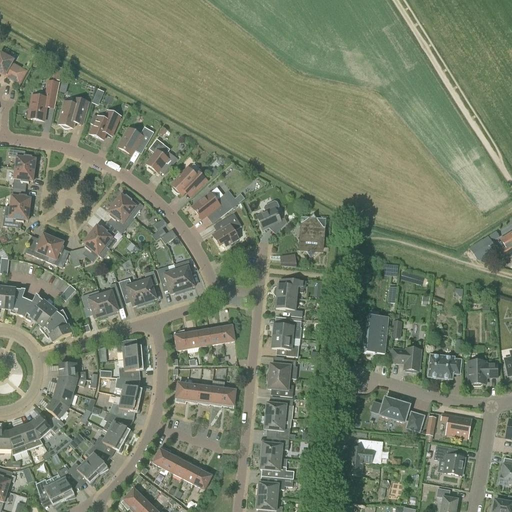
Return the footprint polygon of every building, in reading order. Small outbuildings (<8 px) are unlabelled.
[(0,74),(18,84),(24,73),(11,65),(12,62),(0,55),(0,74)] [(53,81),(60,82),(62,71),(56,67),(53,81)] [(49,97),(57,99),(60,85),(51,83),(49,97)] [(49,97),(39,95),(39,98),(32,97),(28,120),(44,123),(46,111),(54,113),(57,99),(49,97)] [(62,128),(63,129),(64,130),(65,130),(66,130),(68,130),(69,130),(70,129),(73,130),(74,124),(82,126),(88,104),(74,100),(72,106),(65,104),(58,126),(61,127),(62,128)] [(104,121),(98,118),(93,116),(90,125),(94,127),(90,136),(103,141),(109,127),(115,130),(120,118),(107,113),(104,121)] [(144,129),(140,137),(128,130),(117,148),(132,157),(134,152),(141,156),(154,134),(144,129)] [(161,146),(158,147),(156,149),(157,152),(146,166),(149,169),(149,170),(153,173),(154,172),(158,175),(164,166),(170,170),(178,161),(163,150),(163,148),(161,146)] [(25,153),(10,151),(9,158),(17,159),(15,170),(34,172),(36,161),(32,161),(32,158),(25,157),(25,153)] [(15,170),(13,189),(26,191),(26,185),(29,185),(29,183),(33,183),(34,172),(15,170)] [(182,197),(185,194),(191,199),(207,182),(199,175),(196,178),(188,170),(171,187),(182,197)] [(13,189),(10,209),(29,211),(31,200),(27,200),(27,198),(25,197),(26,191),(13,189)] [(192,208),(202,221),(213,212),(219,220),(233,209),(223,197),(216,203),(210,195),(192,208)] [(121,197),(115,205),(133,220),(143,208),(133,200),(132,202),(126,197),(124,199),(121,197)] [(277,204),(274,203),(265,207),(264,209),(266,214),(257,218),(263,232),(276,225),(281,230),(287,224),(285,219),(280,221),(276,212),(278,211),(279,208),(277,204)] [(111,220),(107,225),(117,233),(121,236),(133,220),(115,205),(108,214),(111,216),(109,218),(111,220)] [(29,211),(10,209),(5,208),(3,228),(21,230),(21,224),(24,224),(24,222),(28,222),(29,211)] [(213,236),(220,248),(225,246),(226,248),(239,241),(234,233),(242,228),(234,215),(222,223),(225,229),(213,236)] [(304,241),(300,245),(311,259),(323,250),(318,244),(324,239),(321,234),(325,231),(314,216),(301,225),(306,232),(300,236),(304,241)] [(97,228),(90,236),(109,251),(116,243),(112,240),(117,233),(107,225),(103,230),(101,228),(100,230),(97,228)] [(156,243),(161,240),(166,236),(162,230),(158,233),(152,238),(156,243)] [(166,236),(161,240),(165,246),(177,238),(172,232),(166,236)] [(500,239),(496,234),(469,250),(477,262),(480,262),(496,252),(491,244),(500,239)] [(501,252),(506,260),(511,255),(511,234),(501,241),(506,249),(501,252)] [(26,255),(44,262),(53,240),(43,236),(42,239),(39,238),(38,241),(33,238),(26,255)] [(109,251),(90,236),(83,245),(86,248),(85,249),(87,251),(83,256),(93,264),(98,257),(102,260),(109,251)] [(53,240),(44,262),(62,270),(69,254),(63,251),(64,249),(62,248),(64,244),(53,240)] [(281,260),(281,267),(297,269),(294,257),(281,260)] [(0,272),(0,275),(7,276),(9,261),(1,260),(0,272)] [(183,270),(176,273),(183,294),(191,292),(190,290),(195,288),(188,269),(190,268),(188,262),(183,263),(182,267),(183,270)] [(183,294),(176,273),(170,275),(168,268),(157,272),(161,285),(167,283),(171,296),(175,295),(176,297),(183,294)] [(145,283),(138,285),(145,307),(153,304),(152,302),(157,301),(152,288),(158,286),(154,275),(144,278),(145,283)] [(145,307),(138,285),(132,287),(129,281),(119,284),(123,297),(129,296),(133,308),(137,307),(138,309),(145,307)] [(277,297),(277,299),(296,300),(297,294),(303,294),(304,290),(305,290),(306,283),(294,282),(294,288),(278,287),(278,289),(276,289),(275,290),(274,296),(276,297),(277,297)] [(112,294),(100,297),(107,319),(115,317),(114,315),(118,313),(114,300),(120,298),(116,285),(110,287),(112,294)] [(70,287),(60,298),(66,303),(76,292),(70,287)] [(397,290),(389,289),(387,305),(395,305),(397,290)] [(17,317),(21,318),(27,302),(23,300),(24,297),(24,292),(7,290),(5,310),(10,311),(10,315),(17,317)] [(107,319),(100,297),(93,300),(92,295),(81,298),(84,306),(89,304),(95,321),(99,319),(100,321),(107,319)] [(33,321),(37,324),(50,308),(37,298),(34,301),(32,304),(27,302),(21,318),(24,320),(31,323),(33,321)] [(296,300),(277,299),(276,310),(291,312),(291,318),(302,319),(303,313),(295,312),(296,300)] [(39,330),(44,336),(66,317),(63,312),(58,314),(50,308),(37,324),(42,327),(39,330)] [(66,317),(44,336),(48,341),(51,339),(54,345),(72,335),(66,323),(68,321),(66,317)] [(366,344),(363,343),(362,354),(385,357),(388,320),(366,318),(365,327),(367,327),(366,344)] [(274,327),(273,338),(300,341),(301,331),(305,332),(306,324),(290,322),(289,328),(274,327)] [(393,323),(391,340),(400,341),(402,324),(393,323)] [(232,325),(220,328),(223,345),(235,343),(232,325)] [(79,329),(81,336),(91,333),(89,326),(79,329)] [(220,327),(208,330),(211,347),(223,345),(220,328),(220,327)] [(208,329),(197,332),(199,349),(211,347),(208,330),(208,329)] [(196,331),(185,334),(188,351),(199,349),(197,332),(196,331)] [(188,351),(185,334),(184,332),(174,335),(177,353),(188,351)] [(300,341),(273,338),(272,350),(287,352),(287,358),(298,359),(299,348),(292,347),(292,340),(300,341)] [(455,354),(462,354),(463,342),(456,341),(455,354)] [(123,354),(124,361),(143,360),(141,348),(127,349),(126,342),(116,345),(117,354),(123,354)] [(404,366),(404,372),(405,372),(405,374),(412,374),(412,372),(419,373),(421,352),(406,351),(406,352),(392,351),(391,364),(404,366)] [(454,359),(430,357),(428,379),(452,381),(452,375),(459,376),(461,362),(454,361),(454,359)] [(118,370),(119,380),(132,381),(131,373),(144,372),(143,360),(124,361),(124,369),(118,370)] [(267,377),(267,378),(296,381),(297,369),(296,369),(296,363),(284,361),(283,367),(270,366),(270,370),(269,371),(269,372),(268,373),(267,375),(267,376),(267,377)] [(471,386),(473,388),(480,388),(482,386),(485,386),(485,379),(497,379),(497,366),(485,366),(485,364),(468,364),(468,386),(471,386)] [(59,367),(60,379),(86,382),(85,373),(77,374),(76,366),(59,367)] [(296,381),(267,378),(267,379),(267,381),(267,382),(267,383),(267,384),(268,385),(268,386),(268,387),(268,391),(281,392),(280,398),(293,399),(294,388),(289,387),(289,381),(296,381)] [(60,379),(56,390),(73,396),(76,387),(84,389),(86,382),(60,379)] [(123,391),(122,399),(140,403),(142,391),(130,388),(132,381),(119,380),(117,380),(115,390),(123,391)] [(186,406),(186,403),(188,386),(178,385),(176,404),(186,406)] [(198,406),(198,405),(200,388),(188,386),(186,403),(198,406)] [(210,407),(210,406),(212,389),(200,388),(198,405),(210,407)] [(222,409),(222,408),(224,391),(212,389),(210,406),(222,409)] [(56,390),(53,401),(69,410),(73,396),(56,390)] [(224,391),(222,408),(234,410),(236,392),(224,391)] [(109,414),(112,415),(123,419),(125,412),(137,414),(140,403),(122,399),(120,406),(113,405),(109,414)] [(267,405),(265,418),(291,421),(293,401),(280,399),(280,406),(267,405)] [(384,400),(382,407),(373,404),(371,413),(380,416),(379,418),(404,425),(405,423),(408,424),(406,430),(419,434),(424,418),(411,414),(410,417),(407,416),(410,408),(384,400)] [(55,418),(51,422),(60,430),(64,426),(60,422),(69,410),(53,401),(46,411),(55,418)] [(86,411),(83,417),(88,420),(91,414),(86,411)] [(112,415),(103,431),(125,443),(131,432),(120,426),(123,419),(112,415)] [(88,420),(83,417),(80,423),(85,426),(88,420)] [(39,418),(30,426),(40,441),(51,431),(55,435),(60,430),(51,422),(47,426),(39,418)] [(275,439),(289,441),(289,440),(292,441),(293,437),(290,437),(291,421),(265,418),(264,431),(277,433),(276,439),(275,439)] [(425,437),(433,438),(436,420),(429,418),(425,437)] [(445,436),(468,440),(471,422),(449,418),(445,436)] [(40,441),(30,426),(24,428),(19,430),(28,452),(43,446),(40,441)] [(19,430),(15,431),(9,434),(12,451),(12,458),(28,452),(19,430)] [(100,438),(94,447),(104,454),(108,447),(119,453),(125,443),(103,431),(108,434),(105,440),(100,438)] [(0,451),(12,451),(9,434),(0,433),(0,451)] [(263,445),(261,458),(281,460),(282,451),(288,452),(289,441),(275,439),(274,446),(263,445)] [(57,456),(67,447),(63,443),(54,451),(57,456)] [(350,450),(349,458),(355,458),(355,459),(356,460),(356,463),(363,464),(363,465),(372,466),(373,457),(383,454),(383,445),(364,443),(363,451),(350,450)] [(91,458),(86,463),(99,477),(107,469),(99,459),(104,454),(94,447),(87,454),(91,458)] [(153,465),(162,470),(170,455),(171,452),(161,448),(153,465)] [(446,464),(444,475),(461,478),(464,460),(456,458),(457,452),(436,448),(434,461),(446,464)] [(54,451),(48,454),(51,459),(57,456),(54,451)] [(51,459),(48,454),(42,458),(45,463),(51,459)] [(173,475),(181,460),(181,459),(170,455),(162,470),(173,475)] [(261,458),(260,471),(272,472),(271,479),(285,480),(293,481),(294,473),(286,472),(287,469),(281,468),(281,460),(261,458)] [(355,458),(349,458),(347,477),(361,478),(363,465),(363,464),(356,463),(356,460),(355,459),(355,458)] [(173,475),(183,481),(191,466),(192,465),(181,460),(173,475)] [(76,464),(69,472),(76,481),(81,476),(90,485),(99,477),(86,463),(80,469),(76,464)] [(183,481),(194,486),(202,471),(203,470),(191,466),(183,481)] [(509,485),(511,485),(511,467),(503,466),(501,475),(499,474),(497,485),(508,487),(509,485)] [(32,468),(25,470),(29,484),(35,482),(32,468)] [(59,476),(52,480),(64,502),(74,496),(69,485),(76,481),(69,472),(66,469),(57,473),(59,476)] [(0,491),(7,493),(13,474),(1,470),(0,472),(0,491)] [(202,471),(194,486),(205,492),(213,476),(202,471)] [(259,484),(258,498),(277,500),(278,491),(284,492),(285,480),(271,479),(270,486),(259,484)] [(346,479),(333,479),(333,490),(345,491),(346,479)] [(64,502),(52,480),(46,483),(45,481),(36,486),(40,499),(47,496),(53,507),(64,502)] [(455,511),(457,502),(448,500),(450,493),(438,490),(436,499),(443,500),(441,511),(455,511)] [(121,504),(128,511),(141,498),(134,491),(121,504)] [(332,499),(344,500),(345,492),(333,491),(332,499)] [(127,511),(129,510),(130,511),(144,511),(150,506),(141,498),(128,511),(127,511)] [(277,500),(258,498),(256,511),(265,511),(282,511),(283,509),(277,508),(277,500)] [(495,502),(494,508),(492,507),(490,511),(511,511),(511,498),(508,498),(507,504),(495,502)]
